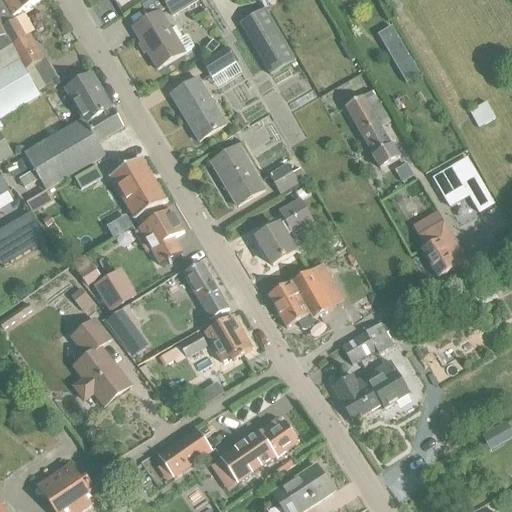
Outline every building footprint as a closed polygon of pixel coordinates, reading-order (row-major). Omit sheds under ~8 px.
[(0,0),(0,28),(20,62),(25,71),(44,61),(29,36),(26,38),(14,18),(46,0),(0,0)] [(160,0),(172,18),(199,2),(198,0),(160,0)] [(237,26),(269,77),(294,63),(262,11),(237,26)] [(159,14),(131,31),(156,72),(184,55),(183,55),(193,49),(186,37),(176,43),(159,14)] [(0,130),(1,130),(0,128),(0,120),(4,119),(0,113),(0,73),(20,62),(0,28),(0,130)] [(391,29),(377,37),(406,85),(419,77),(391,29)] [(213,41),(206,49),(212,54),(219,46),(213,41)] [(202,66),(207,73),(211,80),(235,65),(230,58),(226,51),(202,66)] [(41,97),(25,71),(20,62),(0,73),(0,113),(4,119),(41,97)] [(67,94),(83,122),(86,121),(99,144),(123,130),(93,78),(67,94)] [(171,98),(198,144),(226,128),(198,81),(171,98)] [(345,109),(365,144),(378,136),(374,129),(380,126),(381,128),(382,128),(390,124),(373,93),(345,109)] [(485,105),(469,114),(478,130),(494,121),(485,105)] [(86,121),(83,122),(25,156),(33,171),(38,180),(46,193),(105,158),(97,145),(99,144),(86,121)] [(378,136),(365,144),(379,170),(399,159),(381,128),(380,126),(374,129),(378,136)] [(0,136),(0,199),(9,194),(0,178),(0,163),(12,156),(0,136)] [(15,148),(14,156),(22,156),(23,148),(15,148)] [(210,166),(237,210),(263,193),(237,149),(210,166)] [(467,161),(433,181),(450,209),(469,198),(479,215),(493,207),(467,161)] [(111,179),(110,179),(134,221),(141,217),(165,204),(148,174),(141,162),(122,173),(111,179)] [(269,177),(280,197),(299,186),(297,184),(305,180),(299,171),(291,175),(286,167),(269,177)] [(405,167),(394,174),(401,185),(412,178),(405,167)] [(95,169),(74,181),(80,192),(101,180),(95,169)] [(33,171),(19,179),(24,189),(38,180),(33,171)] [(308,187),(295,195),(300,203),(313,195),(308,187)] [(280,214),(286,225),(257,242),(272,267),(295,254),(286,239),(311,224),(299,203),(280,214)] [(170,214),(143,230),(155,250),(151,253),(160,268),(167,264),(168,266),(170,265),(169,263),(181,256),(172,241),(183,235),(170,214)] [(29,215),(0,232),(0,249),(9,265),(46,243),(29,215)] [(425,251),(422,253),(438,280),(465,263),(451,240),(442,224),(417,238),(425,251)] [(184,276),(210,321),(228,311),(202,265),(184,276)] [(90,269),(77,279),(85,289),(98,279),(90,269)] [(92,289),(108,316),(134,300),(118,274),(92,289)] [(312,321),(331,311),(322,295),(330,290),(324,280),(316,284),(311,274),(269,298),(286,330),(297,324),(301,331),(305,332),(312,327),(313,323),(312,321)] [(461,301),(468,315),(496,300),(488,286),(461,301)] [(70,299),(83,314),(93,306),(80,291),(70,299)] [(0,324),(0,327),(4,333),(32,313),(27,306),(0,324)] [(389,320),(379,325),(384,334),(392,329),(402,323),(397,315),(389,320)] [(115,317),(105,324),(113,336),(123,329),(115,317)] [(205,333),(221,363),(230,357),(233,362),(251,352),(233,318),(213,328),(214,328),(205,333)] [(93,396),(104,409),(129,389),(99,351),(109,343),(93,323),(71,340),(86,360),(73,370),(83,382),(73,390),(83,403),(93,396)] [(367,335),(342,349),(353,366),(376,353),(378,357),(393,349),(389,343),(384,334),(379,325),(366,333),(367,335)] [(185,358),(187,360),(207,349),(199,336),(179,347),(180,349),(185,358)] [(180,349),(161,359),(166,368),(185,358),(180,349)] [(340,405),(352,424),(381,407),(385,412),(410,397),(389,363),(365,378),(356,383),(352,376),(332,388),(341,404),(340,405)] [(0,375),(0,392),(8,386),(0,375)] [(216,384),(196,397),(203,408),(223,395),(216,384)] [(277,422),(219,462),(237,488),(298,445),(284,424),(281,426),(277,422)] [(481,437),(490,452),(511,439),(511,435),(505,424),(481,437)] [(197,432),(159,458),(174,480),(213,454),(197,432)] [(304,511),(333,494),(315,467),(282,489),(272,496),(282,511),(304,511)] [(38,489),(53,511),(82,511),(98,502),(85,482),(81,486),(69,468),(38,489)] [(461,477),(450,483),(455,491),(466,485),(461,477)]
